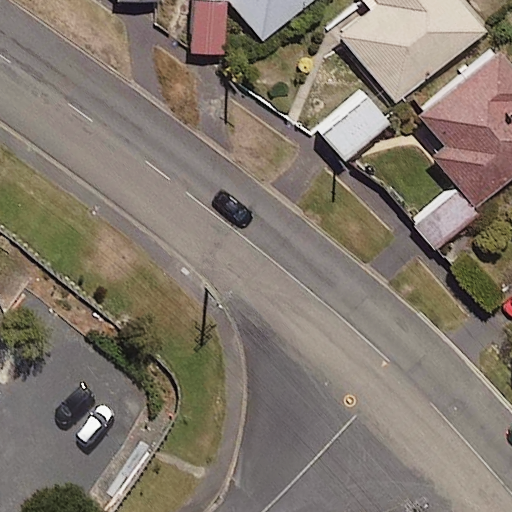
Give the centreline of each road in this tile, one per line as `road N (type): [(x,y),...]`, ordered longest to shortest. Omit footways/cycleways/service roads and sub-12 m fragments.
road 1 (secondary): [(0,56),(251,236),(395,368)]
road 2 (residential): [(264,511),(395,368)]
road 3 (secondary): [(395,368),(511,481)]
